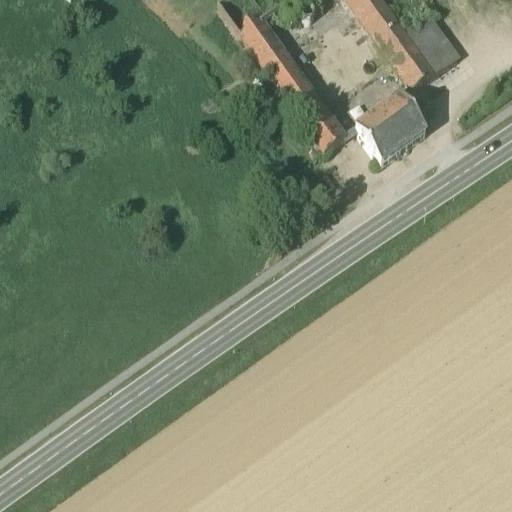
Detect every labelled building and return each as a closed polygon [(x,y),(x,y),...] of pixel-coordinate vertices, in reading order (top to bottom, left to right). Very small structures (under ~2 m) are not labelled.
[(232,0),(216,12),(239,44),(259,29),(299,0),(232,0)] [(403,45),(371,0),(340,0),(411,99),(431,84),(431,83),(403,45)] [(427,28),(403,45),(431,83),(455,66),(427,28)] [(259,29),(239,44),(323,161),(343,147),(259,29)] [(424,140),(398,105),(354,137),(379,172),(424,140)] [(334,189),(318,201),(325,211),(341,199),(334,189)]
